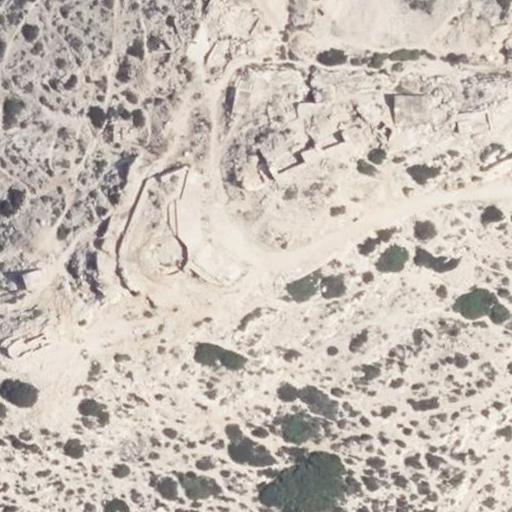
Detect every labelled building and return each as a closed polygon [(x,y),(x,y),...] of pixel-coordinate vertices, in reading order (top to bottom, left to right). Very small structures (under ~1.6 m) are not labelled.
[(224,0),(210,0),(183,52),(207,65),(239,7),(224,0)] [(432,87),(395,87),(394,108),(431,109),(432,87)] [(330,115),(329,102),(308,104),(295,106),(295,117),(330,115)] [(240,273),(204,246),(198,180),(189,176),(178,171),(169,174),(174,206),(178,240),(185,251),(185,263),(196,285),(229,288),(240,273)] [(71,324),(46,336),(53,351),(78,340),(71,324)]
